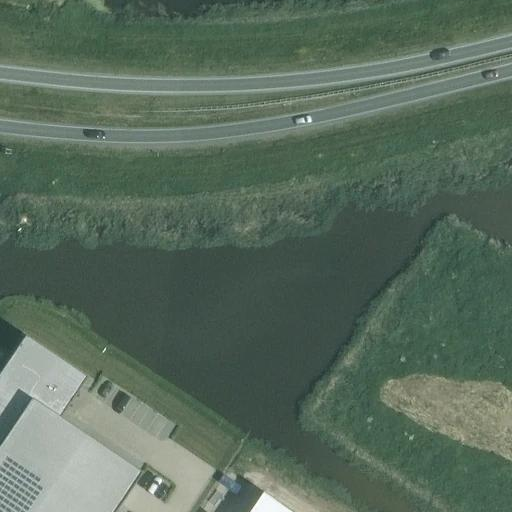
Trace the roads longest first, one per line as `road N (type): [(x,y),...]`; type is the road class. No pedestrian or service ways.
road 1 (trunk): [(0,125),(85,134),(216,132),(511,70)]
road 2 (trunk): [(511,41),(396,67),(254,84),(113,84),(0,73)]
